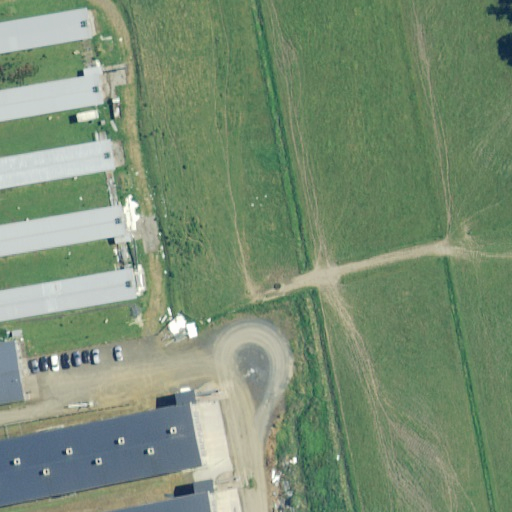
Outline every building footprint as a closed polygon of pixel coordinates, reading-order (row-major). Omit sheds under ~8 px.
[(76,15),(0,25),(0,55),(80,45),(76,15)] [(85,80),(0,92),(0,124),(90,111),(85,80)] [(0,189),(95,173),(92,143),(0,157),(0,189)] [(106,206),(0,222),(0,255),(111,238),(106,206)] [(119,273),(0,291),(0,321),(123,302),(119,273)] [(0,350),(0,407),(10,406),(0,350)] [(0,440),(0,506),(204,467),(192,404),(0,440)] [(113,511),(214,511),(211,494),(113,511)]
